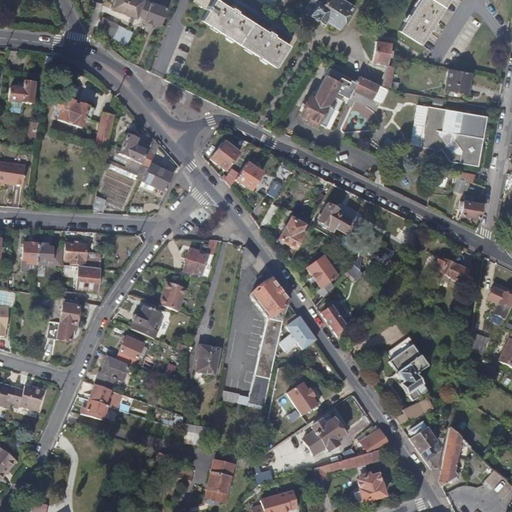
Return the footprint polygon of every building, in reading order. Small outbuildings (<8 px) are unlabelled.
[(143,0),(114,0),(111,9),(136,19),(137,17),(136,17),(143,1),(143,0)] [(215,0),(195,0),(193,3),(208,13),(202,22),(275,68),(289,46),(274,37),(275,36),(268,32),(267,33),(237,14),(238,13),(231,8),(231,10),(215,0)] [(309,0),(302,12),(309,16),(318,2),(314,0),(309,0)] [(342,0),(325,0),(322,5),(318,2),(309,16),(322,24),(323,21),(334,27),(335,27),(348,6),(341,2),(342,0)] [(418,0),(398,32),(419,46),(429,31),(430,30),(431,31),(435,25),(433,23),(448,0),(418,0)] [(144,20),(150,4),(143,1),(136,17),(137,17),(144,20)] [(159,26),(165,10),(150,4),(144,20),(143,22),(154,26),(154,25),(159,26)] [(113,40),(118,28),(103,20),(97,32),(113,40)] [(126,47),(132,35),(118,28),(113,40),(126,47)] [(388,45),(374,43),(371,61),(385,63),(388,45)] [(386,66),(382,86),(389,88),(392,67),(386,66)] [(324,78),(313,100),(327,107),(333,92),(335,89),(338,90),(336,93),(347,98),(350,91),(370,100),(371,97),(352,88),(355,81),(352,80),(352,81),(349,80),(349,79),(328,69),(325,74),(324,74),(323,77),(324,78)] [(469,73),(446,69),(443,91),(465,94),(469,73)] [(355,81),(352,88),(371,97),(376,86),(358,76),(355,81)] [(33,85),(22,83),(21,90),(8,88),(6,102),(8,102),(21,104),(30,106),(33,85)] [(313,100),(309,98),(300,116),(307,119),(306,122),(313,125),(314,123),(324,128),(332,109),(327,107),(313,100)] [(72,103),(63,100),(62,105),(56,103),(54,107),(54,110),(59,111),(56,121),(79,130),(80,130),(84,120),(88,122),(92,111),(78,106),(77,107),(71,105),(72,103)] [(21,104),(8,102),(6,111),(8,114),(17,116),(20,113),(21,104)] [(414,103),(410,144),(421,145),(425,104),(414,103)] [(457,161),(478,164),(485,111),(444,106),(438,153),(458,155),(457,161)] [(105,147),(112,117),(101,115),(95,144),(105,147)] [(138,165),(143,153),(132,148),(135,141),(124,137),(116,155),(127,160),(138,165)] [(223,172),(236,156),(222,144),(208,161),(223,172)] [(152,157),(143,153),(138,165),(147,169),(148,165),(152,157)] [(127,160),(116,155),(114,154),(111,160),(124,166),(127,160)] [(21,188),(23,168),(0,164),(0,187),(2,188),(3,185),(21,188)] [(162,193),(170,176),(148,165),(147,169),(138,187),(146,191),(148,187),(162,193)] [(244,165),(237,176),(233,182),(249,192),(259,175),(244,165)] [(228,189),(233,182),(237,176),(229,171),(222,182),(228,189)] [(287,177),(278,172),(271,184),(280,190),(287,177)] [(464,181),(459,179),(459,180),(457,180),(453,190),(460,193),(464,181)] [(104,200),(94,198),(91,214),(101,215),(104,200)] [(472,203),(464,200),(460,214),(479,218),(482,205),(472,203)] [(278,211),(270,206),(262,220),(271,225),(278,211)] [(334,215),(335,213),(325,207),(317,221),(326,227),(324,230),(331,233),(333,229),(343,235),(350,225),(334,215)] [(302,228),(289,221),(277,242),(295,252),(303,237),(299,234),(302,228)] [(341,240),(343,235),(333,229),(331,233),(341,240)] [(216,243),(208,242),(204,254),(211,255),(216,243)] [(25,265),(34,266),(35,246),(22,245),(20,262),(25,262),(25,265)] [(83,267),(84,246),(63,245),(62,262),(68,262),(68,266),(83,267)] [(45,246),(35,246),(34,266),(44,267),(44,263),(48,263),(50,250),(45,249),(45,246)] [(243,271),(253,263),(242,249),(239,270),(243,271)] [(50,250),(48,263),(48,267),(59,268),(60,250),(50,250)] [(198,254),(188,251),(181,273),(199,278),(205,258),(198,256),(198,254)] [(399,279),(408,280),(410,274),(413,253),(404,251),(399,279)] [(335,278),(321,259),(305,270),(319,290),(317,292),(322,299),(331,288),(328,283),(335,278)] [(459,285),(465,273),(437,259),(432,271),(438,274),(447,278),(446,279),(459,285)] [(358,260),(357,260),(351,267),(356,271),(358,273),(360,261),(358,260)] [(358,273),(356,271),(351,267),(346,272),(356,281),(358,273)] [(97,270),(77,268),(75,290),(95,292),(97,270)] [(436,279),(438,274),(432,271),(429,276),(436,279)] [(13,277),(6,277),(5,291),(13,292),(14,279),(13,277)] [(250,296),(249,298),(266,320),(287,304),(269,281),(250,296)] [(183,290),(164,284),(156,306),(175,313),(183,290)] [(491,290),(485,300),(498,306),(505,310),(511,299),(491,290)] [(62,301),(72,303),(73,295),(60,293),(60,300),(62,301)] [(287,304),(266,320),(246,406),(263,411),(271,367),(274,355),(279,335),(281,322),(288,305),(287,304)] [(61,306),(58,323),(74,326),(77,308),(75,308),(61,306)] [(505,310),(498,306),(493,315),(501,319),(505,310)] [(331,311),(338,321),(344,317),(344,314),(340,308),(336,307),(331,311)] [(160,316),(141,308),(138,316),(135,315),(131,324),(132,324),(130,330),(152,340),(158,326),(156,325),(160,316)] [(329,309),(319,316),(336,339),(343,327),(338,321),(331,311),(329,309)] [(285,327),(297,318),(295,315),(283,323),(285,327)] [(301,351),(313,341),(297,318),(285,327),(284,327),(290,335),(278,344),(283,352),(295,343),(301,351)] [(76,326),(74,326),(58,323),(56,341),(69,343),(71,332),(74,333),(76,326)] [(350,332),(343,327),(336,339),(341,346),(350,332)] [(511,333),(511,334),(497,363),(511,371),(511,333)] [(485,340),(472,337),(469,353),(480,356),(485,340)] [(461,339),(454,338),(451,352),(458,353),(461,339)] [(122,343),(114,361),(127,367),(131,368),(141,346),(125,339),(122,343)] [(217,350),(198,347),(193,372),(213,376),(217,350)] [(100,373),(105,357),(102,356),(97,372),(100,373)] [(121,382),(127,367),(114,361),(105,357),(100,373),(119,379),(118,381),(121,382)] [(231,360),(223,358),(221,369),(228,370),(231,360)] [(167,362),(164,374),(172,376),(175,365),(167,362)] [(408,368),(408,366),(405,366),(405,367),(395,374),(394,374),(393,376),(394,376),(399,384),(398,385),(397,384),(396,385),(396,386),(395,387),(396,388),(397,387),(404,397),(403,397),(404,399),(405,398),(405,399),(406,399),(407,398),(407,397),(414,393),(418,398),(425,393),(421,387),(422,386),(421,385),(420,386),(414,377),(415,376),(414,374),(413,375),(408,368)] [(119,379),(100,373),(97,372),(92,386),(107,391),(108,391),(111,382),(114,383),(115,380),(118,381),(119,379)] [(0,407),(4,408),(5,404),(13,406),(17,389),(0,384),(0,407)] [(87,399),(103,404),(102,406),(104,406),(108,408),(111,398),(106,397),(107,391),(92,386),(87,399)] [(17,389),(13,406),(39,413),(45,393),(26,387),(25,392),(17,389)] [(104,406),(102,406),(86,401),(81,416),(100,421),(104,406)] [(423,415),(420,408),(408,413),(411,421),(423,415)] [(411,421),(408,413),(393,420),(398,427),(411,421)] [(342,436),(330,421),(323,427),(320,422),(310,430),(327,454),(337,446),(334,443),(341,438),(342,436)] [(423,430),(418,433),(415,428),(407,433),(410,438),(408,439),(429,472),(436,470),(442,441),(434,446),(423,430)] [(458,439),(448,430),(448,429),(437,484),(439,488),(454,477),(454,475),(452,475),(458,439)] [(367,454),(376,452),(388,448),(377,432),(360,444),(367,454)] [(0,480),(16,461),(0,448),(0,480)] [(345,461),(355,458),(351,451),(341,456),(345,461)] [(379,461),(376,452),(367,454),(355,458),(345,461),(329,465),(310,470),(314,484),(326,481),(324,474),(356,465),(357,467),(379,461)] [(485,460),(493,466),(499,459),(490,453),(485,460)] [(267,463),(253,467),(257,483),(271,479),(267,463)] [(491,511),(492,511),(511,490),(485,466),(473,480),(498,501),(491,511)] [(177,468),(177,478),(191,478),(192,469),(177,468)] [(227,494),(230,478),(209,473),(206,489),(227,494)] [(368,478),(368,475),(358,477),(359,481),(356,482),(359,492),(352,494),(355,504),(362,502),(362,503),(382,497),(376,476),(368,478)] [(491,511),(490,511),(511,511),(511,490),(492,511),(491,511)] [(30,511),(40,511),(43,503),(33,501),(30,511)]
